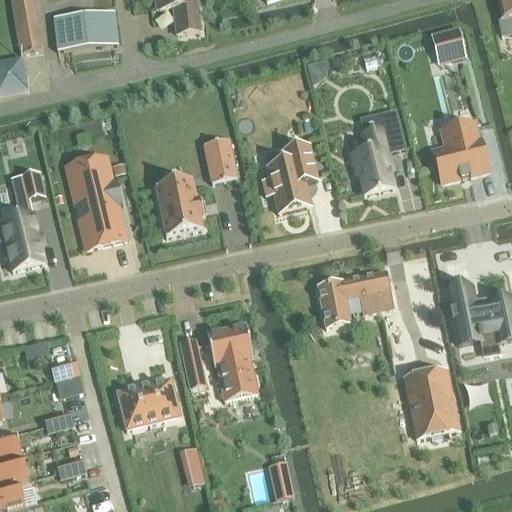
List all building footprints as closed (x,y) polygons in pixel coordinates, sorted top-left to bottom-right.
[(11,0),(16,29),(22,59),(44,55),(33,0),(11,0)] [(178,39),(201,37),(198,9),(195,9),(193,0),(156,0),(158,15),(175,13),(178,39)] [(511,39),(511,0),(496,0),(503,25),(499,26),(502,42),(511,39)] [(58,56),(95,52),(118,50),(115,16),(54,23),(58,56)] [(459,35),(432,41),(435,55),(449,52),(452,65),(466,62),(459,35)] [(366,156),(351,160),(356,181),(359,181),(364,202),(395,194),(389,166),(391,165),(390,158),(405,155),(396,116),(376,121),(376,122),(379,122),(382,134),(365,139),(362,139),(366,156)] [(446,153),(434,156),(442,189),(489,178),(481,145),(479,145),(475,129),(442,137),(446,153)] [(204,150),(212,190),(238,184),(230,145),(204,150)] [(305,189),(318,186),(310,151),(285,156),(288,168),(269,173),(268,173),(270,184),(263,186),(267,203),(275,201),(279,220),(310,212),(305,189)] [(87,255),(127,246),(119,211),(123,210),(123,208),(120,209),(115,187),(117,186),(117,185),(113,186),(108,168),(106,168),(106,165),(86,170),(88,176),(71,180),(73,192),(72,193),(87,255)] [(125,169),(113,171),(115,181),(127,178),(125,169)] [(30,205),(46,201),(40,178),(23,182),(27,204),(28,206),(30,205)] [(197,206),(193,185),(156,193),(166,244),(204,236),(201,223),(205,222),(201,205),(197,206)] [(30,205),(28,206),(27,204),(17,206),(21,224),(1,228),(5,244),(1,245),(4,262),(9,261),(13,277),(19,275),(30,273),(45,269),(41,251),(38,239),(34,221),(33,221),(30,205)] [(361,320),(392,314),(385,281),(317,295),(325,335),(350,331),(347,317),(360,315),(361,320)] [(472,293),(448,298),(458,351),(462,369),(511,359),(511,306),(506,308),(506,307),(498,308),(498,310),(492,311),(491,306),(478,308),(477,305),(474,305),(472,293)] [(259,400),(251,365),(254,365),(246,331),(207,339),(210,350),(210,351),(215,373),(217,373),(225,408),(259,400)] [(198,354),(198,353),(196,346),(181,349),(191,396),(206,392),(198,354)] [(75,367),(64,370),(52,373),(55,387),(62,385),(67,383),(79,380),(75,367)] [(67,383),(62,385),(67,403),(84,399),(79,380),(67,383)] [(445,380),(407,387),(419,446),(457,439),(445,380)] [(181,423),(172,386),(118,399),(127,437),(181,423)] [(57,423),(61,436),(72,432),(69,419),(57,423)] [(57,423),(45,426),(49,439),(61,436),(57,423)] [(0,470),(22,464),(16,440),(0,444),(0,470)] [(187,468),(199,465),(196,453),(187,456),(184,456),(187,468)] [(0,494),(28,487),(22,464),(0,470),(0,494)] [(70,469),(73,482),(85,479),(81,466),(70,469)] [(70,469),(58,472),(62,485),(73,482),(70,469)] [(31,486),(28,487),(0,494),(0,511),(25,511),(21,497),(28,495),(34,494),(31,486)] [(290,491),(275,495),(278,507),(293,503),(290,491)]
